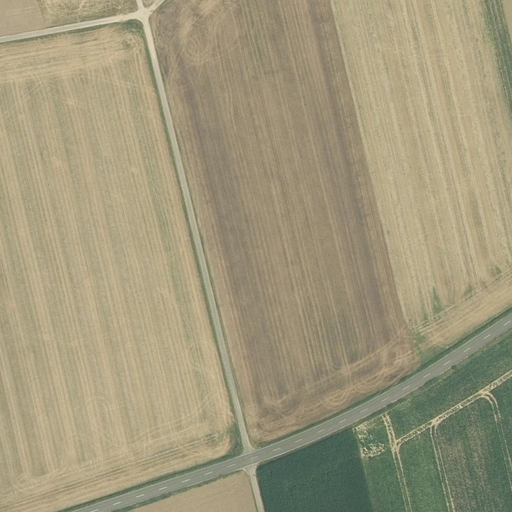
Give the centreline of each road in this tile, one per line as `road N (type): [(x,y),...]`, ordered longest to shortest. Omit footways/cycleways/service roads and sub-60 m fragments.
road 1 (track): [(139,0),(261,511)]
road 2 (secondary): [(511,321),(342,422),(93,511)]
road 3 (track): [(160,0),(144,15),(0,40)]
